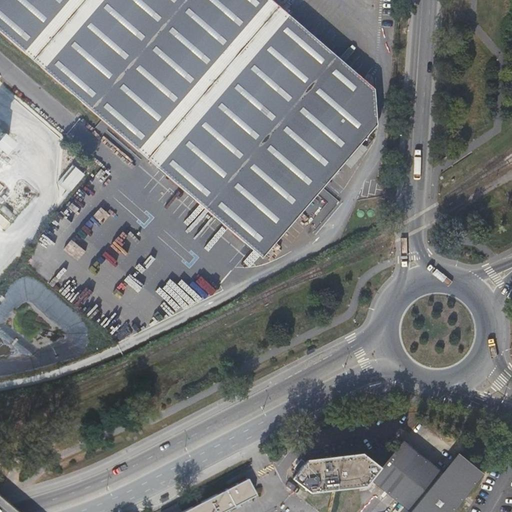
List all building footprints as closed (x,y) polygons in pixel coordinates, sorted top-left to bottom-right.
[(372,88),(270,0),(0,0),(0,29),(260,257),(375,123),(372,88)] [(0,154),(1,155),(9,147),(0,139),(0,154)] [(153,188),(163,177),(158,173),(148,184),(153,188)] [(187,198),(178,211),(182,214),(192,201),(187,198)] [(1,204),(0,205),(0,210),(6,216),(10,212),(1,204)] [(11,254),(20,258),(28,249),(22,241),(11,254)] [(308,458),(300,468),(293,476),(312,490),(367,484),(371,479),(411,510),(409,511),(451,511),(484,472),(459,451),(443,471),(403,440),(382,465),(364,451),(308,458)] [(292,462),(300,468),(308,458),(304,455),(301,459),(297,456),(292,462)] [(181,511),(216,511),(255,492),(247,478),(181,511)]
